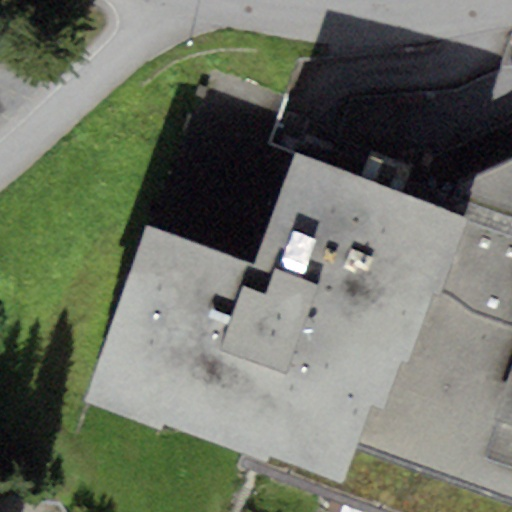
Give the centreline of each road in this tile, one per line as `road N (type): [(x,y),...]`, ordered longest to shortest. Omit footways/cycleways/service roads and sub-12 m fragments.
road 1 (residential): [(511,0),(349,15),(222,0)]
road 2 (residential): [(185,0),(0,164)]
